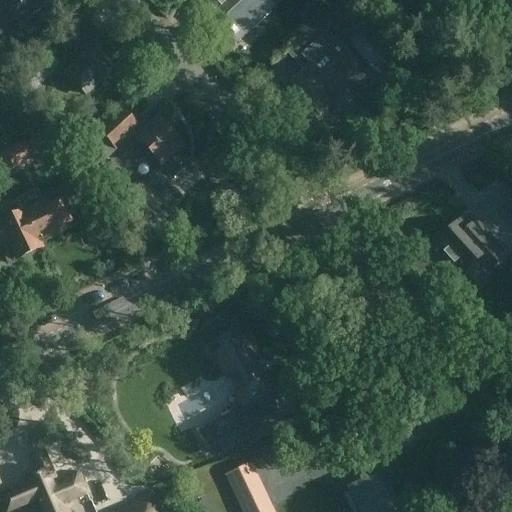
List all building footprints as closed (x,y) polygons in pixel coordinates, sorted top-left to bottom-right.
[(6,0),(2,4),(22,24),(48,0),(6,0)] [(225,0),(227,2),(219,9),(216,6),(206,15),(236,46),(281,5),(275,0),(225,0)] [(324,19),(334,30),(352,13),(342,2),(324,19)] [(321,117),(333,106),(339,113),(351,102),(341,90),(364,70),(343,47),(342,48),(328,33),(302,57),(311,66),(291,84),(321,117)] [(101,81),(109,73),(113,69),(94,49),(67,74),(87,94),(101,81)] [(49,62),(19,90),(27,99),(58,70),(49,62)] [(395,96),(410,82),(401,72),(385,85),(395,96)] [(138,139),(149,129),(144,123),(138,128),(121,110),(99,130),(116,150),(133,134),(138,139)] [(158,121),(149,129),(138,139),(172,177),(185,166),(173,153),(181,146),(158,121)] [(0,153),(0,158),(8,173),(40,156),(33,142),(26,145),(24,141),(12,147),(0,153)] [(11,181),(0,161),(0,191),(1,194),(18,186),(14,179),(11,181)] [(148,217),(162,204),(145,185),(131,197),(148,217)] [(17,199),(24,213),(39,242),(71,227),(57,197),(44,203),(37,189),(17,199)] [(96,206),(82,212),(86,221),(100,215),(96,206)] [(38,243),(39,242),(24,213),(0,223),(0,242),(6,255),(5,258),(7,263),(10,264),(13,264),(16,261),(17,258),(40,247),(38,243)] [(459,221),(438,240),(447,249),(444,251),(454,263),(457,260),(465,269),(477,259),(488,270),(506,254),(476,221),(467,229),(459,221)] [(247,342),(217,358),(242,405),(224,415),(235,437),(260,424),(250,404),(273,391),(266,377),(268,376),(259,361),(258,362),(247,342)] [(25,484),(0,494),(0,509),(1,511),(7,511),(37,499),(42,511),(63,511),(60,505),(88,493),(79,473),(52,485),(50,480),(54,478),(43,451),(30,457),(37,473),(23,480),(25,484)] [(382,490),(377,478),(349,491),(359,511),(398,511),(387,488),(382,490)] [(244,511),(271,511),(260,488),(238,498),(244,511)] [(140,504),(121,511),(158,511),(151,493),(138,498),(140,504)]
